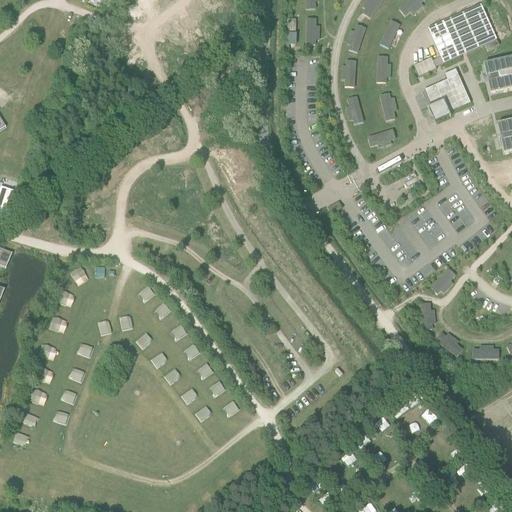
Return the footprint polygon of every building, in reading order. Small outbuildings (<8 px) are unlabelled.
[(319,14),(318,0),(301,0),(302,15),(319,14)] [(389,0),(368,0),(357,16),(371,26),(389,0)] [(406,0),(394,11),(405,24),(430,2),(428,0),(406,0)] [(483,6),(428,26),(441,63),(496,43),(483,6)] [(375,48),(390,55),(405,25),(389,18),(375,48)] [(287,33),(296,33),(296,20),(287,20),(287,33)] [(59,21),(57,29),(74,33),(76,25),(59,21)] [(313,45),(315,21),(305,21),(304,45),(313,45)] [(370,28),(354,22),(343,54),(359,59),(370,28)] [(287,35),(286,46),(295,46),(296,35),(287,35)] [(52,41),(50,50),(66,54),(69,46),(52,41)] [(122,76),(124,85),(150,80),(142,42),(116,47),(118,56),(122,76)] [(374,55),(373,88),(389,89),(391,56),(374,55)] [(359,60),(343,59),(341,92),(357,93),(359,60)] [(431,59),(413,67),(418,79),(436,71),(431,59)] [(511,59),(483,66),(490,95),(511,90),(511,122),(497,125),(504,155),(511,153),(511,59)] [(470,105),(455,71),(444,76),(446,82),(424,91),(431,107),(428,109),(435,123),(449,117),(448,114),(470,105)] [(375,95),(383,128),(399,124),(392,91),(375,95)] [(368,126),(359,94),(343,99),(351,131),(368,126)] [(368,153),(400,143),(395,127),(363,137),(368,153)] [(5,193),(0,199),(0,226),(19,205),(5,193)] [(334,213),(341,209),(338,204),(330,208),(334,213)] [(0,249),(0,259),(7,262),(9,263),(12,255),(10,254),(0,249)] [(77,283),(84,275),(74,267),(68,274),(77,283)] [(448,270),(428,290),(435,297),(456,278),(448,270)] [(502,281),(497,278),(493,282),(498,286),(502,281)] [(136,296),(144,304),(153,295),(145,287),(136,296)] [(58,303),(72,306),(74,296),(60,293),(58,303)] [(162,304),(153,313),(161,320),(169,312),(162,304)] [(417,307),(420,334),(433,333),(430,307),(417,307)] [(131,316),(121,317),(122,330),(132,329),(131,316)] [(63,332),(66,322),(53,318),(51,328),(63,332)] [(176,341),(186,334),(179,325),(169,333),(176,341)] [(440,328),(430,342),(457,362),(467,348),(440,328)] [(138,340),(142,349),(153,344),(149,335),(138,340)] [(511,340),(501,346),(508,361),(511,359),(511,340)] [(89,357),(92,347),(80,344),(77,354),(89,357)] [(182,351),(189,360),(199,353),(192,344),(182,351)] [(42,345),(39,357),(55,361),(58,349),(42,345)] [(501,363),(501,346),(468,345),(467,362),(501,363)] [(162,354),(152,360),(157,369),(167,362),(162,354)] [(206,364),(197,372),(204,380),(213,373),(206,364)] [(69,378),(80,382),(84,372),(73,368),(69,378)] [(40,369),(36,381),(51,386),(55,374),(40,369)] [(166,377),(171,385),(181,379),(177,371),(166,377)] [(209,389),(216,397),(226,390),(219,382),(209,389)] [(44,406),(48,394),(34,389),(29,401),(44,406)] [(65,390),(61,399),(72,404),(76,395),(65,390)] [(191,390),(182,397),(188,405),(198,397),(191,390)] [(224,409),(231,417),(240,409),(233,401),(224,409)] [(206,407),(196,415),(203,422),(212,414),(206,407)] [(57,411),(54,422),(65,425),(68,415),(57,411)] [(24,425),(36,429),(40,417),(28,414),(24,425)] [(18,434),(14,446),(29,451),(33,438),(18,434)] [(0,486),(8,488),(10,477),(0,475),(0,486)] [(225,481),(219,485),(225,491),(230,487),(225,481)]
